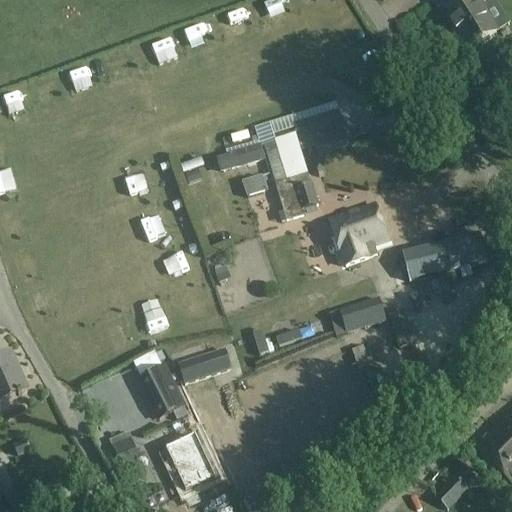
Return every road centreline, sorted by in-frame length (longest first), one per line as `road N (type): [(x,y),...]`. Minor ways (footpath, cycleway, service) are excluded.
road 1 (unclassified): [(292,511),(490,327),(504,289),(501,183)]
road 2 (unclassified): [(119,511),(8,304),(0,273)]
road 3 (unclassified): [(501,183),(364,0)]
